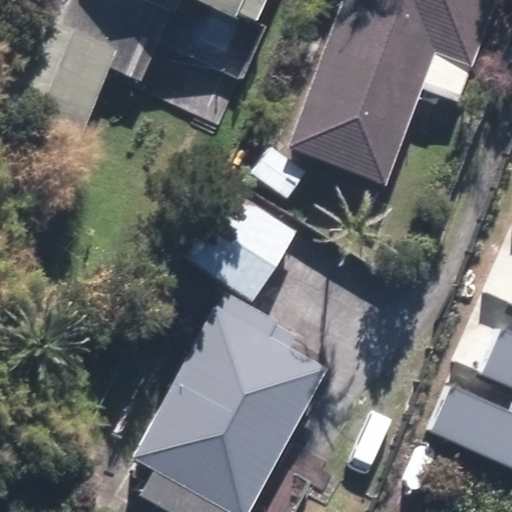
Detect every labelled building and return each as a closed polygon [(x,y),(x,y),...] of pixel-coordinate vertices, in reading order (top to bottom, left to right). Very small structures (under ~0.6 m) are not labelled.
[(19,15),(0,61),(0,121),(64,148),(95,74),(130,89),(163,9),(239,40),(255,0),(55,0),(45,26),(19,15)] [(328,0),(268,154),(369,193),(408,97),(444,111),(487,0),(328,0)] [(215,188),(169,258),(240,305),(286,235),(215,188)] [(127,476),(113,502),(130,511),(233,511),(310,372),(267,348),(275,333),(203,295),(110,466),(127,476)] [(482,372),(511,384),(511,331),(501,327),(482,372)] [(431,432),(511,466),(511,413),(451,387),(431,432)]
